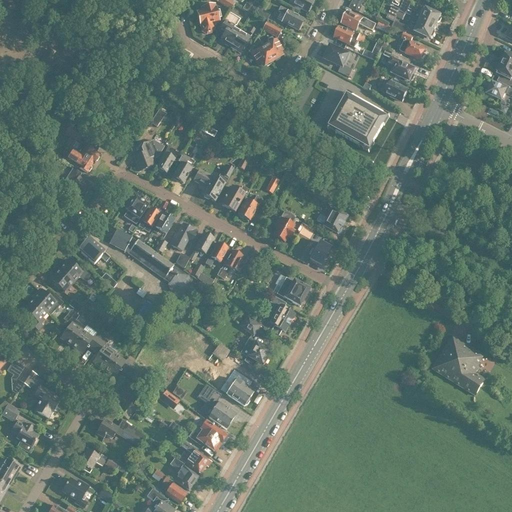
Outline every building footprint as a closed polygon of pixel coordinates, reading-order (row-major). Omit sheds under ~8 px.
[(234,4),(228,0),(217,0),(217,1),(231,9),(234,4)] [(313,1),(311,0),(290,0),(288,5),(298,10),(299,8),(307,12),(307,10),(309,10),(311,7),(310,5),(313,1)] [(362,0),(353,0),(350,7),(360,12),(365,1),(362,0)] [(405,12),(412,16),(435,27),(437,23),(440,22),(442,18),(441,16),(424,8),(421,14),(408,7),(410,3),(405,0),(403,0),(399,9),(405,12)] [(243,9),(253,15),(258,7),(253,4),(251,6),(246,3),(243,9)] [(200,7),(200,11),(197,12),(200,26),(202,31),(206,34),(211,33),(214,28),(213,26),(216,25),(215,23),(219,22),(215,7),(211,8),(211,4),(200,7)] [(393,21),(399,9),(393,5),(386,18),(393,21)] [(258,7),(255,13),(264,18),(268,12),(258,7)] [(278,11),(281,12),(277,18),(282,21),(297,29),(303,19),(280,7),(278,11)] [(399,9),(396,16),(402,19),(405,12),(399,9)] [(341,21),(357,29),(360,23),(373,29),(375,26),(376,24),(357,15),(357,16),(346,11),(341,21)] [(239,31),(234,28),(235,25),(236,25),(239,19),(229,13),(225,20),(220,29),(225,32),(220,40),(230,46),(239,31)] [(435,33),(434,30),(435,27),(412,16),(410,20),(415,22),(416,20),(418,21),(414,30),(430,38),(433,37),(435,33)] [(376,24),(375,26),(388,33),(391,27),(378,20),(376,24)] [(405,33),(408,26),(394,20),(391,26),(398,29),(405,33)] [(262,29),(277,37),(280,29),(266,22),(262,29)] [(335,32),(334,35),(334,36),(334,37),(348,44),(353,46),(356,40),(362,43),(365,37),(359,34),(354,32),(353,33),(339,26),(337,31),(335,32)] [(399,50),(420,60),(425,48),(411,42),(413,36),(405,33),(398,29),(395,35),(405,39),(402,44),(399,50)] [(239,31),(230,46),(240,52),(249,37),(239,31)] [(269,43),(264,46),(272,61),(283,55),(280,51),(283,49),(277,39),(274,40),(272,36),(267,39),(269,43)] [(272,61),(264,46),(259,49),(257,44),(252,47),(254,51),(251,53),(257,64),(259,62),(262,67),(272,61)] [(340,66),(338,72),(350,77),(354,70),(343,65),(348,54),(330,45),(324,58),(340,66)] [(48,47),(39,63),(47,68),(56,52),(48,47)] [(390,63),(395,65),(392,73),(395,74),(400,76),(409,81),(415,69),(408,66),(411,60),(385,48),(383,54),(392,59),(390,63)] [(364,49),(362,54),(372,59),(375,54),(364,49)] [(503,57),(500,63),(511,68),(511,53),(506,50),(505,52),(503,51),(501,56),(503,57)] [(496,66),(494,71),(496,72),(495,73),(499,75),(496,81),(509,87),(510,85),(511,86),(511,68),(500,63),(498,67),(496,66)] [(385,93),(402,101),(408,89),(391,81),(385,79),(380,90),(379,90),(380,90),(380,91),(385,93)] [(511,92),(491,83),(489,88),(487,88),(486,90),(487,92),(486,93),(488,94),(488,96),(491,98),(493,96),(502,101),(504,95),(511,98),(511,92)] [(372,142),(373,141),(383,124),(383,123),(379,121),(383,113),(353,96),(348,93),(341,105),(335,116),(329,128),(336,132),(359,145),(364,148),(364,147),(368,140),(372,142)] [(159,108),(150,122),(157,127),(166,113),(159,108)] [(184,133),(192,138),(201,124),(192,120),(184,133)] [(70,124),(66,130),(83,141),(76,151),(70,148),(65,149),(63,153),(63,156),(62,158),(87,173),(88,172),(89,172),(91,168),(91,167),(93,164),(96,161),(97,161),(98,158),(98,157),(100,154),(85,145),(90,137),(70,124)] [(157,157),(164,146),(153,140),(142,144),(141,148),(143,153),(133,157),(139,171),(153,165),(151,159),(157,157)] [(157,168),(157,169),(161,172),(162,171),(167,174),(179,153),(168,147),(156,167),(157,168)] [(246,150),(237,166),(243,169),(252,153),(246,150)] [(173,177),(183,183),(196,160),(191,157),(186,166),(181,163),(173,177)] [(58,160),(53,167),(58,170),(63,163),(58,160)] [(223,175),(228,177),(232,169),(228,166),(223,175)] [(74,195),(81,199),(91,184),(78,176),(81,173),(73,168),(66,179),(70,182),(67,185),(67,187),(75,192),(76,193),(74,195)] [(227,179),(223,177),(220,175),(217,179),(200,169),(194,180),(206,187),(202,193),(215,201),(227,179)] [(265,189),(273,193),(280,180),(273,176),(265,189)] [(247,194),(240,191),(231,185),(221,204),(224,206),(235,212),(242,197),(245,198),(247,194)] [(126,210),(128,211),(124,216),(135,224),(148,206),(135,196),(134,198),(133,199),(131,201),(131,202),(126,210)] [(238,214),(249,220),(253,212),(254,213),(262,199),(256,196),(252,202),(247,199),(238,214)] [(320,223),(323,225),(322,225),(338,234),(347,217),(337,211),(340,206),(332,201),(329,206),(332,207),(327,217),(324,216),(320,223)] [(160,214),(150,207),(138,225),(148,232),(160,214)] [(291,223),(294,218),(285,212),(281,218),(280,218),(275,227),(277,229),(274,236),(284,241),(287,236),(291,238),(294,232),(291,230),(293,225),(291,223)] [(155,227),(166,234),(174,221),(173,220),(174,219),(169,215),(168,217),(163,214),(155,227)] [(171,246),(182,251),(187,242),(191,245),(197,232),(183,224),(175,238),(174,237),(170,245),(171,246)] [(127,253),(148,268),(158,254),(137,240),(136,241),(132,238),(116,230),(110,243),(128,252),(127,253)] [(196,246),(189,259),(193,261),(198,251),(206,255),(214,240),(203,234),(196,246)] [(167,243),(160,239),(155,248),(161,252),(167,243)] [(110,257),(108,255),(94,243),(91,245),(86,240),(78,249),(94,264),(101,256),(106,261),(110,257)] [(310,259),(320,265),(330,248),(320,242),(310,259)] [(213,252),(212,251),(205,264),(210,267),(214,260),(220,263),(228,248),(218,243),(213,252)] [(237,275),(241,270),(245,263),(240,260),(242,256),(233,251),(228,259),(227,258),(221,269),(220,268),(216,275),(224,279),(230,269),(234,271),(234,274),(237,275)] [(158,254),(148,268),(169,283),(168,285),(173,295),(186,297),(192,288),(188,276),(158,254)] [(189,259),(180,254),(175,263),(184,268),(189,259)] [(245,263),(241,270),(240,272),(248,276),(255,263),(247,259),(245,263)] [(73,282),(77,277),(86,281),(90,275),(83,268),(80,271),(68,260),(59,270),(73,282)] [(197,264),(192,274),(197,277),(200,272),(203,267),(197,264)] [(64,292),(73,282),(59,270),(51,280),(64,292)] [(197,277),(197,278),(203,282),(206,276),(200,272),(197,277)] [(105,273),(100,278),(113,289),(117,283),(105,273)] [(277,295),(283,298),(284,298),(287,300),(286,301),(291,304),(292,302),(299,307),(310,289),(294,280),(292,282),(280,275),(275,284),(281,287),(277,295)] [(145,292),(139,288),(135,292),(142,297),(145,292)] [(33,300),(46,312),(48,313),(59,301),(48,290),(45,293),(41,290),(33,300)] [(263,320),(261,325),(270,331),(273,325),(284,332),(294,314),(283,308),(285,303),(273,296),(269,303),(276,307),(273,311),(275,313),(269,323),(263,320)] [(73,299),(68,305),(72,308),(70,310),(74,313),(76,314),(82,307),(73,299)] [(41,317),(46,312),(33,300),(24,310),(28,313),(27,314),(33,319),(32,320),(35,324),(33,326),(38,330),(42,325),(40,323),(43,319),(41,317)] [(253,336),(261,325),(247,315),(239,326),(253,336)] [(68,321),(71,324),(60,338),(71,346),(85,327),(71,317),(68,321)] [(92,350),(100,340),(104,334),(98,330),(96,332),(86,325),(85,327),(71,346),(81,353),(87,346),(92,350)] [(209,350),(215,343),(198,331),(193,338),(209,350)] [(104,334),(100,340),(92,350),(98,354),(93,361),(104,369),(114,355),(104,347),(106,344),(110,339),(104,334)] [(480,366),(477,365),(483,356),(452,336),(432,369),(474,395),(484,379),(475,374),(480,366)] [(244,362),(252,367),(253,367),(256,362),(262,365),(264,364),(267,359),(266,357),(270,350),(249,339),(241,354),(247,357),(244,362)] [(222,361),(229,351),(219,344),(213,354),(222,361)] [(114,355),(104,369),(114,377),(119,369),(125,373),(133,363),(127,358),(124,362),(114,355)] [(125,373),(131,377),(138,367),(133,363),(125,373)] [(174,370),(180,374),(185,367),(179,363),(174,370)] [(131,377),(137,382),(144,371),(138,367),(131,377)] [(24,383),(31,372),(25,368),(17,379),(24,383)] [(137,382),(142,386),(150,375),(144,371),(137,382)] [(31,372),(24,383),(29,387),(30,386),(37,390),(34,394),(41,399),(39,403),(38,403),(34,410),(48,418),(51,412),(52,412),(60,400),(50,394),(51,392),(42,386),(43,384),(43,383),(42,381),(36,377),(37,376),(31,372)] [(226,394),(244,406),(254,391),(231,376),(226,383),(231,386),(226,394)] [(177,385),(172,392),(178,397),(183,390),(177,385)] [(206,385),(199,394),(211,402),(203,414),(210,419),(225,429),(235,415),(221,404),(216,400),(220,394),(211,388),(206,385)] [(165,390),(159,398),(166,403),(172,395),(165,390)] [(121,407),(131,414),(136,408),(125,401),(121,407)] [(23,413),(7,404),(2,413),(16,422),(12,430),(18,434),(16,439),(20,441),(17,446),(28,452),(31,447),(32,448),(38,436),(32,432),(33,430),(18,421),(23,413)] [(127,419),(131,414),(121,407),(117,412),(127,419)] [(145,415),(137,409),(132,416),(140,422),(145,415)] [(145,437),(126,422),(122,420),(117,427),(104,420),(96,433),(104,437),(106,434),(111,438),(116,431),(140,445),(145,437)] [(192,431),(188,437),(199,445),(201,442),(212,450),(218,442),(220,443),(225,436),(213,427),(214,426),(206,420),(199,429),(200,429),(196,434),(192,431)] [(172,421),(167,427),(171,431),(180,437),(182,438),(186,431),(184,430),(172,421)] [(183,451),(178,458),(181,460),(199,473),(200,471),(201,471),(205,465),(207,467),(211,462),(194,450),(196,448),(191,445),(190,444),(184,440),(184,439),(179,445),(191,454),(190,456),(183,451)] [(79,463),(84,466),(82,470),(90,474),(91,474),(89,473),(95,462),(101,465),(103,463),(105,459),(87,449),(79,463)] [(0,482),(8,487),(21,466),(5,456),(0,464),(0,482)] [(110,456),(105,464),(115,469),(115,470),(116,468),(125,473),(128,466),(110,456)] [(201,479),(183,466),(184,464),(174,457),(169,464),(177,470),(175,473),(178,476),(175,480),(188,489),(190,488),(195,481),(197,483),(201,479)] [(155,473),(164,480),(162,481),(170,487),(165,493),(179,504),(187,494),(172,484),(174,482),(157,470),(155,473)] [(87,502),(82,499),(89,487),(77,480),(76,482),(69,479),(62,492),(76,500),(74,503),(83,509),(87,502)] [(0,482),(0,501),(0,500),(8,487),(0,482)] [(108,502),(112,495),(102,489),(98,496),(108,502)] [(146,497),(153,501),(149,506),(144,511),(173,511),(175,511),(166,505),(169,501),(152,489),(146,497)]
